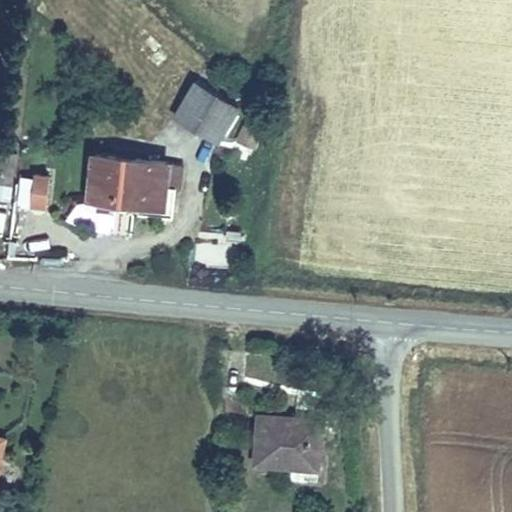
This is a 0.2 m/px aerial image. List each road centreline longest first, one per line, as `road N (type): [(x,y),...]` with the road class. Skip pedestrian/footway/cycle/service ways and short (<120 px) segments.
road 1 (secondary): [(0,287),(388,320)]
road 2 (tertiary): [(396,511),(388,320)]
road 3 (secondary): [(388,320),(511,324)]
